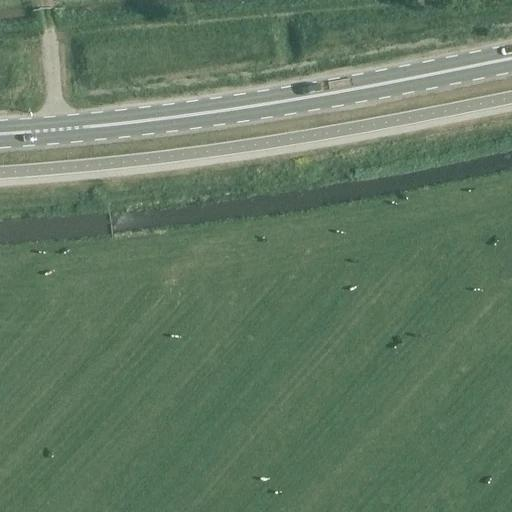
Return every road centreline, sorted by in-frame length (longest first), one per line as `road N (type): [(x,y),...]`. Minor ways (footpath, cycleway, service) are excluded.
road 1 (primary): [(0,134),(227,109),(511,57)]
road 2 (track): [(55,130),(43,0)]
